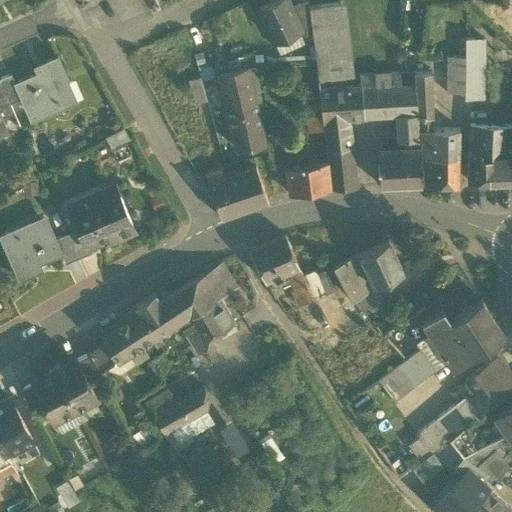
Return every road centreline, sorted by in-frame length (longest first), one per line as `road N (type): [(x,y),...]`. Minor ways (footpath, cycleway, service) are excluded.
road 1 (residential): [(214,238),(238,248),(385,475),(420,511)]
road 2 (tertiary): [(214,238),(327,207),(368,206),(503,237)]
road 3 (tertiary): [(0,363),(214,238)]
road 4 (residential): [(104,49),(214,238)]
